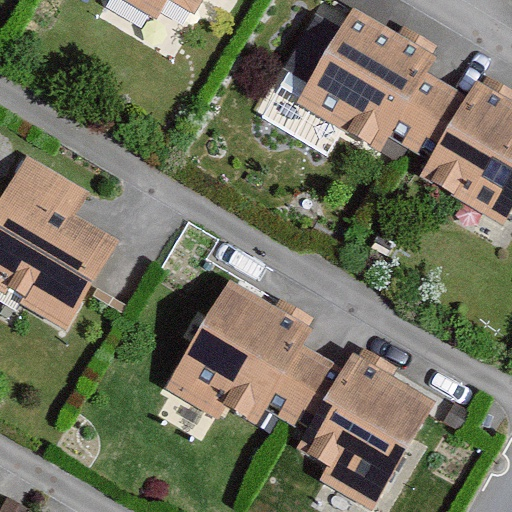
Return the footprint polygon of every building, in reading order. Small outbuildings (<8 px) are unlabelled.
[(122,0),(158,21),(169,1),(197,17),(207,0),(122,0)] [(382,153),(391,137),(412,150),(449,86),(430,75),(441,57),(355,7),(298,104),(382,153)] [(511,211),(511,102),(476,81),(467,97),(449,86),(412,150),(431,161),(421,178),(504,226),(511,211)] [(91,195),(28,158),(0,205),(0,294),(67,334),(121,244),(78,218),(91,195)] [(311,333),(229,284),(167,387),(220,419),(227,407),(257,425),(265,412),(290,427),(329,361),(304,345),(311,333)] [(306,432),(293,455),(322,471),(315,482),(369,511),(375,511),(436,404),(353,358),(344,374),(329,361),(290,427),(306,432)]
